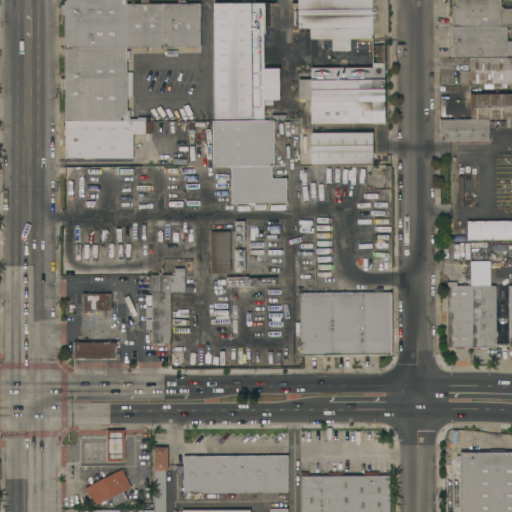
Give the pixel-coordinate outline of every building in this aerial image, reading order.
[(64,122),(64,90),(60,90),(60,79),(64,79),(64,15),(60,15),(60,5),(64,5),(64,3),(66,0),(126,0),(126,4),(139,4),(139,1),(148,1),(148,4),(177,3),(177,1),(185,1),(185,4),(200,4),(200,47),(127,47),(127,122),(64,122)] [(387,0),(388,35),(384,35),(384,34),(372,34),(372,40),(350,40),(350,52),(332,52),(332,40),(310,40),(310,29),(298,29),(297,0),(387,0)] [(504,9),(511,9),(511,27),(507,27),(507,30),(509,30),(509,32),(507,32),(507,42),(511,42),(511,56),(507,56),(507,57),(451,58),(450,48),(452,48),(451,37),(447,37),(447,17),(451,17),(451,0),(500,0),(501,6),(504,9)] [(264,69),(279,69),(279,100),(264,100),(264,119),(214,119),(213,4),(251,4),(251,3),(263,3),(264,69)] [(297,50),(289,50),(289,52),(287,52),(287,46),(289,46),(289,42),(284,42),(284,36),(289,36),(289,33),(297,33),(297,50)] [(511,58),(511,83),(460,84),(459,71),(469,71),(469,58),(511,58)] [(385,68),(385,123),(311,123),(311,100),(298,100),(298,80),(310,80),(310,68),(385,68)] [(470,119),(470,94),(511,94),(511,119),(511,125),(506,125),(506,119),(489,119),(470,119)] [(489,141),(440,141),(440,119),(470,119),(489,119),(489,141)] [(230,167),(212,167),(212,121),(274,121),(274,166),(272,166),(272,179),(286,179),(286,204),(244,204),(244,195),(239,195),(239,194),(234,194),(234,204),(231,204),(230,167)] [(145,122),(152,122),(152,125),(156,125),(156,133),(152,133),(152,134),(145,134),(133,134),(133,159),(65,159),(65,145),(62,146),(62,126),(64,126),(64,122),(127,122),(145,122)] [(311,165),(311,134),(299,134),(299,126),(332,126),(332,133),(372,133),(372,165),(311,165)] [(244,244),(235,244),(234,221),(244,221),(244,244)] [(466,239),(511,240),(511,221),(466,221),(466,239)] [(210,232),(229,232),(230,274),(211,274),(210,232)] [(235,272),(235,250),(241,250),(241,252),(245,252),(245,272),(235,272)] [(170,344),(166,344),(166,347),(156,347),(156,344),(151,344),(151,340),(150,340),(150,333),(151,333),(151,330),(145,330),(145,319),(152,319),(152,318),(145,318),(145,307),(151,307),(151,306),(145,306),(145,296),(151,296),(151,276),(170,276),(170,292),(170,344)] [(170,276),(184,276),(184,292),(170,292),(170,276)] [(226,287),(226,277),(248,277),(249,287),(226,287)] [(276,278),(276,287),(251,287),(251,278),(276,278)] [(471,348),(463,348),(463,349),(454,349),(454,348),(446,348),(446,286),(447,286),(447,282),(457,282),(457,286),(471,286),(471,348)] [(496,286),(496,348),(488,348),(488,349),(479,349),(479,348),(471,348),(471,286),(496,286)] [(390,355),(338,355),(338,356),(326,356),(326,355),(300,356),(300,293),(378,293),(378,289),(387,288),(387,293),(390,293),(390,355)] [(111,294),(110,311),(82,311),(82,294),(111,294)] [(116,343),(116,360),(73,360),(73,343),(116,343)] [(124,431),(124,462),(106,462),(106,431),(124,431)] [(134,511),(134,510),(153,510),(153,448),(167,448),(167,471),(165,471),(165,511),(134,511)] [(511,511),(459,511),(459,463),(456,463),(456,456),(460,456),(460,453),(489,452),(489,450),(503,450),(503,453),(511,452),(511,511)] [(288,456),(288,493),(183,494),(183,457),(288,456)] [(123,492),(127,500),(115,506),(111,498),(94,507),(84,489),(122,470),(131,488),(123,492)] [(389,511),(301,511),(301,476),(302,476),(302,473),(308,473),(308,476),(328,476),(328,472),(343,472),(343,476),(366,476),(366,472),(379,472),(379,476),(389,475),(389,511)]
